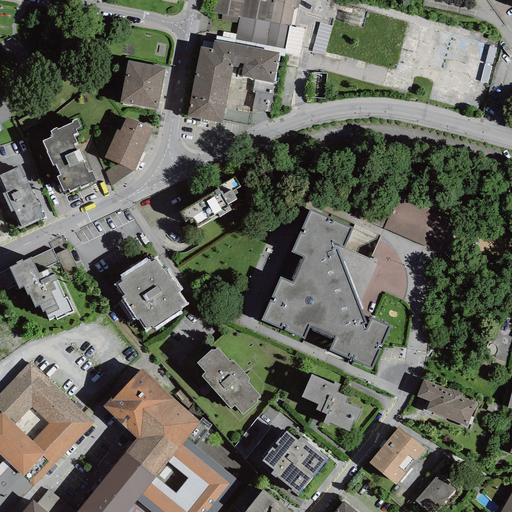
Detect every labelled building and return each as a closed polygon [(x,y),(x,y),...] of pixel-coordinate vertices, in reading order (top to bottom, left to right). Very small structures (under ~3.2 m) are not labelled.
[(227,15),(227,14),(229,0),(219,0),(217,13),(227,15)] [(241,17),(244,0),(229,0),(227,14),(239,16),(241,17)] [(270,22),(274,0),(244,0),(241,17),(270,22)] [(274,0),(270,22),(289,26),(291,26),(295,0),(274,0)] [(265,45),(270,22),(241,17),(239,16),(235,39),(265,45)] [(289,26),(270,22),(265,45),(285,49),(289,26)] [(330,38),(331,23),(319,22),(319,38),(330,38)] [(273,83),(279,53),(214,40),(212,49),(200,47),(186,116),(222,123),(233,66),(242,68),(241,77),(273,83)] [(166,68),(128,61),(120,103),(158,110),(166,68)] [(275,88),(254,88),(254,108),(274,109),(275,88)] [(154,129),(126,117),(120,131),(117,129),(104,158),(118,164),(133,171),(134,171),(154,129)] [(53,130),(50,131),(52,134),(49,135),(50,137),(42,140),(48,152),(47,152),(53,165),(55,164),(60,175),(57,177),(64,191),(68,189),(69,191),(80,186),(80,187),(91,182),(92,183),(97,181),(92,171),(88,173),(83,161),(85,160),(80,148),(76,150),(74,144),(77,143),(73,134),(78,132),(76,129),(81,126),(77,119),(72,121),(73,123),(57,130),(56,128),(53,129),(53,130)] [(111,186),(133,171),(118,164),(105,172),(111,186)] [(20,165),(0,173),(0,178),(6,192),(3,193),(12,214),(14,213),(22,229),(45,218),(20,165)] [(214,191),(179,211),(185,222),(188,220),(190,224),(194,222),(197,228),(210,220),(209,218),(217,213),(219,217),(231,210),(228,204),(236,199),(231,190),(223,194),(221,191),(220,192),(218,188),(214,191)] [(353,226),(311,207),(294,250),(305,254),(293,281),(281,275),(263,316),(305,334),(310,321),(338,333),(330,348),(372,365),(390,323),(372,316),(366,329),(363,322),(366,321),(336,244),(333,245),(331,241),(345,244),(353,226)] [(66,267),(79,260),(70,244),(57,251),(66,267)] [(17,260),(10,264),(19,284),(23,282),(27,291),(28,291),(34,304),(38,302),(41,308),(44,307),(48,317),(55,314),(56,316),(73,308),(67,294),(65,294),(54,270),(51,264),(38,269),(31,253),(23,257),(22,255),(16,258),(17,260)] [(149,256),(120,275),(122,278),(118,281),(125,292),(122,294),(137,317),(140,315),(147,325),(151,322),(153,325),(182,306),(180,304),(185,301),(178,290),(181,288),(165,265),(163,267),(155,256),(151,259),(149,256)] [(212,346),(197,359),(205,369),(201,372),(230,406),(234,402),(243,412),(263,393),(249,378),(249,377),(250,376),(233,357),(232,358),(231,357),(229,358),(217,344),(214,347),(213,346),(212,347),(212,346)] [(94,422),(30,361),(0,392),(0,453),(4,457),(34,484),(94,422)] [(111,395),(103,405),(138,435),(126,449),(155,475),(186,436),(201,420),(140,366),(113,397),(111,395)] [(333,381),(311,372),(302,394),(318,401),(316,406),(327,411),(323,420),(329,423),(330,419),(350,428),(354,417),(356,418),(361,407),(345,400),(348,394),(337,390),(340,382),(334,379),(333,381)] [(451,389),(423,378),(417,394),(426,398),(424,403),(427,404),(425,408),(467,424),(476,401),(461,396),(463,392),(452,388),(451,389)] [(425,446),(398,425),(369,460),(396,482),(405,471),(404,469),(414,457),(415,458),(425,446)] [(298,437),(286,427),(276,440),(278,442),(275,446),(272,444),(262,457),(274,466),(270,470),(275,474),(277,473),(292,486),(291,487),(297,492),(327,455),(322,450),(320,452),(305,439),(306,438),(301,434),(298,437)] [(215,511),(241,482),(186,436),(155,475),(124,511),(215,511)] [(50,511),(32,497),(20,511),(124,511),(155,475),(126,449),(73,511),(50,511)] [(4,457),(0,461),(0,511),(7,511),(34,484),(4,457)] [(427,479),(410,498),(414,501),(415,499),(429,511),(433,511),(454,488),(437,472),(429,481),(427,479)] [(295,511),(262,486),(244,508),(248,511),(295,511)] [(511,511),(511,489),(499,511),(511,511)] [(359,511),(343,499),(332,511),(359,511)]
